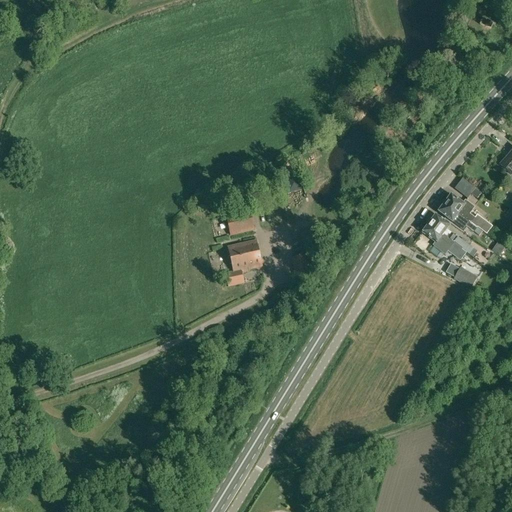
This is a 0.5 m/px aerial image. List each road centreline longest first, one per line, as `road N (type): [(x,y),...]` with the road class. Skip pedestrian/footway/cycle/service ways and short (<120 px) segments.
road 1 (secondary): [(211,511),(424,164),(511,69)]
road 2 (unclassified): [(233,511),(396,245),(511,104)]
road 3 (track): [(483,0),(473,53),(349,220),(304,220)]
road 4 (track): [(265,459),(286,463),(511,398)]
